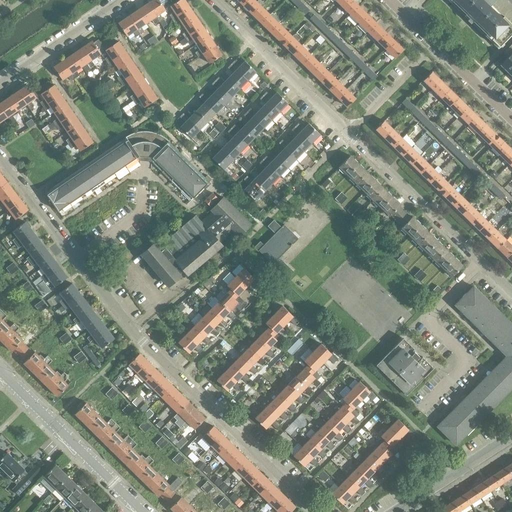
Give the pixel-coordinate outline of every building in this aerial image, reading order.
[(158,0),(152,0),(147,4),(159,21),(163,18),(160,13),(165,10),(163,6),(158,0)] [(189,7),(184,0),(178,0),(170,6),(174,12),(169,15),(172,19),(189,7)] [(252,14),(260,6),(263,3),(260,0),(257,0),(256,2),(254,0),(247,0),(243,5),(252,14)] [(357,6),(351,0),(335,0),(336,0),(349,14),(357,6)] [(453,0),(451,2),(465,16),(468,12),(475,19),(472,22),(485,36),(488,32),(493,37),(490,40),(498,48),(511,33),(511,24),(503,16),(501,18),(489,6),(494,0),(453,0)] [(304,5),(299,1),(296,5),(300,9),(304,5)] [(147,4),(137,10),(146,23),(151,19),(155,24),(159,21),(147,4)] [(309,10),(304,5),(300,9),(305,14),(309,10)] [(261,23),(269,14),(260,6),(252,14),(261,23)] [(367,14),(357,6),(349,14),(358,23),(367,14)] [(196,17),(189,7),(172,19),(175,23),(180,20),(183,25),(196,17)] [(137,10),(128,17),(140,34),(144,31),(140,26),(146,23),(137,10)] [(270,31),(278,23),(269,14),(261,23),(270,31)] [(314,22),(317,18),(313,14),(309,18),(314,22)] [(376,23),(367,14),(358,23),(367,31),(376,23)] [(128,17),(118,23),(127,36),(132,32),(136,37),(140,34),(128,17)] [(202,26),(196,17),(183,25),(187,31),(182,34),(185,38),(202,26)] [(163,18),(159,21),(163,27),(167,25),(163,18)] [(322,23),(317,18),(314,22),(318,27),(322,23)] [(287,32),(278,23),(270,31),(279,40),(284,45),(287,41),(286,39),(286,37),(284,36),(287,32)] [(326,27),(322,23),(318,27),(323,31),(326,27)] [(385,32),(376,23),(367,31),(377,40),(385,32)] [(209,36),(202,26),(185,38),(188,42),(192,39),(196,44),(209,36)] [(331,32),(326,27),(323,31),(327,35),(331,32)] [(294,34),(292,36),(287,32),(284,36),(286,37),(286,39),(287,41),(284,45),(293,54),(301,46),(296,41),(298,39),(294,34)] [(335,36),(331,32),(327,35),(332,40),(335,36)] [(394,41),(385,32),(377,40),(386,49),(394,41)] [(154,35),(147,40),(151,46),(158,42),(154,35)] [(174,36),(169,39),(172,45),(178,42),(174,36)] [(215,46),(209,36),(196,44),(200,50),(195,53),(197,57),(202,54),(203,54),(215,46)] [(336,44),(340,41),(335,36),(332,40),(336,44)] [(92,41),(82,48),(94,65),(98,62),(95,58),(101,54),(98,50),(103,46),(98,40),(93,43),(92,41)] [(357,54),(359,52),(349,40),(346,43),(357,54)] [(124,51),(118,41),(105,49),(109,55),(104,59),(107,63),(124,51)] [(345,45),(340,41),(336,44),(341,49),(345,45)] [(403,49),(394,41),(386,49),(395,58),(403,49)] [(507,74),(511,69),(511,43),(504,52),(509,56),(499,66),(507,74)] [(349,49),(345,45),(341,49),(345,53),(349,49)] [(221,55),(215,46),(203,54),(209,63),(221,55)] [(310,54),(301,46),(293,54),(302,62),(310,54)] [(82,48),(73,54),(81,67),(81,66),(85,71),(90,68),(94,65),(82,48)] [(354,54),(349,49),(345,53),(350,58),(354,54)] [(131,61),(124,51),(107,63),(110,67),(115,64),(119,69),(131,61)] [(73,54),(62,61),(74,79),(79,75),(76,70),(81,67),(73,54)] [(311,71),(319,63),(310,54),(302,62),(311,71)] [(358,58),(354,54),(350,58),(354,62),(358,58)] [(363,63),(358,58),(354,62),(359,66),(363,63)] [(62,61),(54,67),(62,79),(67,76),(71,81),(74,79),(62,61)] [(137,70),(131,61),(119,69),(122,74),(117,78),(120,82),(137,70)] [(240,66),(234,61),(231,64),(247,80),(255,72),(244,61),(240,66)] [(328,72),(319,63),(311,71),(320,80),(328,72)] [(364,71),(367,67),(363,63),(359,66),(364,71)] [(247,80),(231,64),(228,68),(233,73),(228,77),(239,88),(247,80)] [(372,71),(367,67),(364,71),(368,75),(372,71)] [(144,80),(137,70),(120,82),(123,86),(128,83),(131,88),(144,80)] [(376,76),(372,71),(368,75),(373,80),(376,76)] [(337,81),(328,72),(320,80),(329,89),(337,81)] [(431,72),(423,80),(432,89),(440,81),(436,76),(431,72)] [(239,88),(228,77),(224,82),(218,77),(215,80),(231,96),(239,88)] [(111,79),(103,84),(107,90),(115,85),(111,79)] [(150,89),(144,80),(131,88),(135,93),(130,97),(133,101),(150,89)] [(231,96),(215,80),(211,84),(217,89),(212,94),(223,105),(231,96)] [(338,98),(346,90),(337,81),(329,89),(338,98)] [(440,81),(432,89),(441,98),(449,90),(440,81)] [(264,82),(259,86),(263,90),(268,85),(264,82)] [(27,85),(18,92),(26,104),(30,109),(34,106),(30,101),(36,98),(27,85)] [(40,103),(43,107),(60,95),(53,85),(41,94),(45,99),(40,103)] [(157,99),(150,89),(133,101),(136,105),(141,102),(144,107),(157,99)] [(347,107),(355,98),(346,90),(338,98),(347,107)] [(449,90),(441,98),(450,106),(458,98),(449,90)] [(18,92),(8,98),(17,110),(26,104),(18,92)] [(272,97),(266,92),(263,95),(279,111),(287,103),(276,92),(272,97)] [(223,105),(212,94),(208,98),(202,93),(199,97),(204,102),(215,113),(223,105)] [(67,105),(60,95),(43,107),(46,111),(51,108),(54,113),(67,105)] [(279,111),(263,95),(259,99),(265,104),(260,109),(271,119),(279,111)] [(8,98),(0,103),(0,106),(11,122),(15,127),(18,125),(15,119),(11,114),(17,110),(8,98)] [(458,98),(450,106),(455,111),(452,114),(456,118),(459,115),(467,107),(458,98)] [(406,107),(410,103),(405,99),(402,103),(406,107)] [(204,102),(196,110),(207,121),(215,113),(204,102)] [(414,108),(410,103),(406,107),(410,112),(414,108)] [(73,114),(67,105),(54,113),(58,118),(53,122),(56,126),(73,114)] [(0,106),(0,121),(3,120),(7,125),(11,122),(0,106)] [(467,107),(459,115),(468,124),(476,116),(467,107)] [(271,119),(260,109),(256,113),(250,108),(247,112),(263,127),(271,119)] [(419,112),(414,108),(410,112),(415,116),(419,112)] [(207,121),(196,110),(188,119),(200,129),(207,121)] [(263,127),(247,112),(244,115),(249,121),(244,125),(255,136),(263,127)] [(423,116),(419,112),(415,116),(419,120),(423,116)] [(132,115),(128,117),(132,123),(138,119),(134,113),(132,115)] [(79,123),(73,114),(56,126),(58,130),(63,126),(67,132),(79,123)] [(200,129),(188,119),(183,114),(180,117),(185,122),(180,127),(191,138),(200,129)] [(428,121),(423,116),(419,120),(424,125),(428,121)] [(476,116),(468,124),(477,133),(485,125),(476,116)] [(31,119),(25,123),(29,129),(35,125),(31,119)] [(383,121),(375,129),(384,138),(392,130),(384,121),(383,121)] [(432,125),(428,121),(424,125),(429,129),(432,125)] [(219,122),(215,126),(222,133),(226,128),(219,122)] [(86,133),(79,123),(67,132),(71,137),(66,141),(69,145),(86,133)] [(298,124),(295,127),(311,143),(319,134),(308,124),(303,129),(298,124)] [(255,136),(244,125),(240,130),(234,125),(231,128),(247,144),(255,136)] [(437,130),(432,125),(429,129),(433,133),(437,130)] [(485,125),(477,133),(487,142),(490,139),(492,141),(494,140),(496,142),(499,138),(495,134),(485,125)] [(295,127),(291,131),(297,136),(293,140),(304,150),(311,143),(295,127)] [(214,128),(209,133),(214,138),(219,132),(214,128)] [(247,144),(231,128),(228,132),(233,137),(228,142),(239,152),(247,144)] [(392,130),(384,138),(394,147),(401,139),(392,130)] [(441,134),(437,130),(433,133),(438,138),(441,134)] [(63,211),(138,160),(137,158),(138,156),(152,158),(154,159),(152,162),(191,200),(207,184),(167,143),(169,141),(166,139),(163,136),(160,134),(156,133),(152,132),(149,131),(145,131),(141,131),(137,132),(133,133),(129,135),(125,137),(127,140),(47,194),(50,199),(49,200),(49,202),(49,203),(50,204),(51,204),(53,204),(55,207),(59,204),(63,211)] [(92,142),(86,133),(69,145),(71,149),(76,145),(80,151),(92,142)] [(442,142),(446,138),(441,134),(438,138),(442,142)] [(450,143),(446,138),(442,142),(447,147),(450,143)] [(490,139),(487,142),(491,146),(500,155),(508,147),(499,138),(496,142),(494,140),(492,141),(490,139)] [(284,139),(280,142),(296,158),(304,150),(293,140),(289,144),(284,139)] [(401,139),(394,147),(403,156),(411,147),(401,139)] [(239,152),(228,142),(220,150),(231,161),(239,152)] [(284,148),(278,155),(289,165),(296,158),(280,142),(279,143),(284,148)] [(455,147),(450,143),(447,147),(451,151),(455,147)] [(411,147),(403,156),(412,164),(420,156),(411,147)] [(460,152),(455,147),(451,151),(456,155),(460,152)] [(511,150),(508,147),(500,155),(509,164),(511,161),(511,150)] [(231,161),(220,150),(212,159),(223,169),(231,161)] [(464,156),(460,152),(456,155),(460,160),(464,156)] [(266,156),(263,160),(279,176),(289,165),(278,155),(272,161),(266,156)] [(339,167),(347,175),(358,164),(350,156),(339,167)] [(420,156),(412,164),(421,173),(429,165),(420,156)] [(469,160),(464,156),(460,160),(465,164),(469,160)] [(263,160),(259,164),(264,169),(261,173),(271,183),(279,176),(263,160)] [(473,165),(469,160),(465,164),(469,169),(473,165)] [(366,172),(358,164),(347,175),(356,183),(366,172)] [(429,165),(421,173),(430,182),(438,174),(442,170),(438,166),(434,171),(429,165)] [(478,169),(473,165),(469,169),(474,173),(478,169)] [(478,177),(482,173),(478,169),(474,173),(478,177)] [(493,170),(489,174),(494,179),(498,175),(493,170)] [(375,180),(366,172),(356,183),(364,192),(375,180)] [(261,173),(253,180),(264,191),(271,183),(261,173)] [(487,178),(482,173),(478,177),(483,182),(487,178)] [(438,174),(430,182),(439,191),(443,195),(447,191),(445,190),(445,188),(444,186),(447,183),(438,174)] [(247,176),(243,180),(249,185),(244,190),(255,200),(259,196),(262,199),(266,195),(263,192),(264,191),(253,180),(252,181),(247,176)] [(491,182),(487,178),(483,182),(487,186),(491,182)] [(327,179),(321,185),(324,188),(330,182),(327,179)] [(383,189),(375,180),(364,192),(372,200),(383,189)] [(7,182),(0,187),(0,198),(2,200),(14,191),(7,182)] [(492,191),(496,187),(491,182),(487,186),(492,191)] [(447,191),(443,195),(452,204),(460,196),(451,187),(447,183),(444,186),(445,188),(445,190),(447,191)] [(500,191),(496,187),(492,191),(496,195),(500,191)] [(392,197),(383,189),(372,200),(381,208),(392,197)] [(14,191),(2,200),(9,210),(21,200),(14,191)] [(505,195),(500,191),(496,195),(501,199),(505,195)] [(338,202),(344,195),(341,192),(335,199),(338,202)] [(217,198),(216,196),(212,193),(204,201),(209,206),(217,198)] [(347,198),(344,195),(338,202),(341,204),(347,198)] [(460,196),(452,204),(461,213),(469,205),(460,196)] [(399,206),(400,205),(392,197),(381,208),(389,216),(390,215),(395,220),(404,211),(399,206)] [(187,274),(213,252),(221,245),(219,243),(232,231),(238,236),(250,224),(223,198),(211,211),(212,212),(201,222),(195,215),(167,240),(167,241),(158,249),(153,244),(141,255),(153,269),(152,270),(157,276),(158,275),(168,286),(180,275),(179,274),(184,270),(187,274)] [(21,200),(9,210),(16,219),(28,210),(21,200)] [(469,205),(461,213),(470,221),(478,213),(469,205)] [(263,209),(258,213),(263,218),(267,214),(263,209)] [(355,218),(361,212),(358,209),(352,215),(355,218)] [(405,212),(404,211),(395,220),(396,221),(397,222),(406,213),(405,212)] [(364,214),(361,212),(355,218),(358,221),(364,214)] [(419,224),(413,218),(412,217),(411,218),(406,213),(397,222),(402,227),(401,228),(409,235),(419,224)] [(478,213),(470,221),(479,230),(487,222),(478,213)] [(284,224),(284,225),(281,227),(273,220),(267,226),(275,234),(263,245),(260,241),(254,247),(257,251),(258,251),(272,264),(269,267),(284,281),(294,272),(282,261),(280,261),(278,259),(290,246),(291,246),(292,245),(292,244),(300,237),(297,234),(295,236),(284,224)] [(32,231),(30,228),(25,222),(13,231),(17,236),(12,240),(15,244),(32,231)] [(487,222),(479,230),(488,239),(496,231),(487,222)] [(428,233),(419,224),(409,235),(417,243),(428,233)] [(39,240),(32,231),(15,244),(18,248),(23,244),(27,249),(39,240)] [(496,231),(488,239),(497,248),(505,240),(496,231)] [(436,241),(428,233),(417,243),(425,252),(436,241)] [(46,249),(39,240),(27,249),(31,254),(26,258),(29,262),(46,249)] [(511,246),(505,240),(497,248),(506,257),(511,250),(511,246)] [(445,249),(436,241),(425,252),(434,260),(445,249)] [(53,258),(46,249),(29,262),(32,266),(37,262),(41,268),(53,258)] [(453,257),(445,249),(434,260),(442,268),(453,257)] [(401,263),(407,256),(404,254),(398,260),(401,263)] [(410,259),(407,256),(401,263),(404,266),(410,259)] [(462,266),(453,257),(442,268),(451,277),(462,266)] [(60,268),(53,258),(41,268),(45,273),(40,276),(43,280),(60,268)] [(67,277),(60,268),(43,280),(46,284),(51,281),(55,286),(67,277)] [(244,268),(234,279),(244,289),(252,280),(254,281),(253,283),(252,283),(256,287),(260,283),(254,277),(254,278),(244,268)] [(417,279),(424,273),(421,270),(415,276),(417,279)] [(426,275),(424,273),(417,279),(420,282),(426,275)] [(234,279),(227,285),(231,289),(228,293),(240,304),(243,307),(246,304),(243,301),(237,295),(244,289),(234,279)] [(79,293),(72,283),(60,292),(64,298),(59,301),(62,305),(79,293)] [(434,295),(440,289),(438,286),(432,293),(434,295)] [(469,430),(482,418),(479,415),(487,408),(489,411),(502,398),(499,395),(507,388),(509,391),(511,387),(511,325),(507,320),(504,322),(497,315),(499,313),(487,300),(485,303),(477,296),(480,293),(473,287),(466,294),(465,293),(462,296),(463,297),(455,305),(507,356),(438,426),(445,433),(445,435),(445,436),(446,436),(447,437),(448,437),(456,444),(462,437),(460,435),(467,428),(469,430)] [(227,292),(219,301),(229,311),(230,310),(236,304),(237,305),(237,307),(236,307),(240,311),(243,308),(243,307),(240,304),(228,293),(227,292)] [(86,302),(79,293),(62,305),(65,309),(70,306),(74,311),(86,302)] [(219,301),(211,309),(221,319),(228,312),(229,314),(228,315),(228,316),(232,320),(235,316),(230,310),(229,311),(219,301)] [(93,311),(86,302),(74,311),(77,316),(73,320),(76,324),(80,320),(93,311)] [(47,306),(41,312),(49,321),(55,316),(47,306)] [(282,306),(272,316),(283,326),(291,318),(292,319),(291,321),(295,325),(299,321),(293,315),(292,316),(282,306)] [(211,309),(202,318),(213,328),(219,321),(221,322),(220,324),(219,324),(223,328),(227,325),(221,319),(211,309)] [(100,320),(93,311),(80,320),(87,329),(100,320)] [(198,313),(191,321),(195,325),(194,326),(205,336),(211,329),(213,331),(212,332),(212,333),(215,336),(219,333),(213,328),(202,318),(198,313)] [(276,333),(283,326),(272,316),(266,323),(269,327),(266,330),(278,342),(282,338),(276,333)] [(106,329),(100,320),(87,329),(91,335),(86,338),(89,342),(94,339),(106,329)] [(194,326),(186,334),(197,344),(204,337),(205,339),(204,340),(204,341),(208,345),(211,341),(205,336),(194,326)] [(113,339),(109,333),(106,329),(94,339),(101,348),(113,339)] [(278,342),(266,330),(258,338),(268,349),(268,348),(275,342),(276,343),(275,345),(279,349),(282,345),(278,342)] [(186,334),(178,342),(189,353),(195,346),(197,347),(196,349),(195,349),(199,353),(203,349),(197,344),(186,334)] [(412,354),(411,353),(414,349),(403,338),(404,338),(403,337),(384,357),(386,360),(378,367),(404,393),(412,385),(414,387),(420,381),(418,379),(425,372),(427,374),(434,368),(433,367),(422,357),(419,360),(417,359),(419,356),(414,352),(412,354)] [(274,354),(268,348),(268,349),(258,338),(249,347),(260,357),(266,350),(268,351),(267,353),(266,353),(271,357),(274,354)] [(299,338),(287,351),(291,355),(303,342),(299,338)] [(321,344),(311,354),(321,364),(329,356),(331,357),(330,358),(329,359),(333,363),(337,359),(331,353),(331,354),(321,344)] [(86,345),(83,347),(97,366),(100,364),(86,345)] [(266,362),(260,357),(249,347),(241,355),(251,365),(252,365),(258,358),(259,360),(259,361),(258,362),(262,366),(266,362)] [(139,354),(129,364),(137,372),(147,362),(139,354)] [(315,371),(321,364),(311,354),(304,361),(308,365),(305,368),(317,380),(320,376),(315,371)] [(258,370),(252,365),(251,365),(241,355),(233,364),(244,374),(250,367),(251,368),(251,370),(250,370),(254,374),(258,370)] [(206,359),(201,364),(205,368),(210,363),(206,359)] [(156,370),(147,362),(137,372),(134,375),(137,378),(140,375),(145,381),(156,370)] [(249,379),(244,374),(233,364),(225,372),(235,382),(236,382),(242,375),(243,377),(242,378),(246,382),(249,379)] [(317,380),(305,368),(296,376),(307,386),(313,380),(314,381),(314,382),(313,383),(317,387),(321,383),(317,380)] [(164,378),(156,370),(145,381),(154,389),(164,378)] [(241,387),(236,382),(235,382),(225,372),(217,380),(227,390),(234,383),(235,385),(234,386),(234,387),(238,391),(241,387)] [(312,392),(307,386),(296,376),(288,385),(298,395),(298,394),(305,388),(306,389),(305,391),(309,395),(312,392)] [(164,378),(154,389),(162,396),(172,386),(164,378)] [(359,381),(349,392),(360,402),(368,393),(369,394),(368,396),(368,397),(372,400),(376,396),(370,390),(369,391),(359,381)] [(130,384),(122,392),(125,395),(128,398),(131,395),(136,391),(133,387),(130,384)] [(304,400),(298,394),(298,395),(288,385),(280,393),(290,403),(297,396),(298,397),(297,399),(297,400),(301,403),(304,400)] [(172,386),(162,396),(169,404),(180,393),(172,386)] [(323,390),(318,396),(322,400),(327,394),(323,390)] [(342,398),(339,401),(344,405),(343,406),(356,417),(359,414),(353,408),(360,402),(349,392),(343,399),(342,398)] [(188,402),(180,393),(169,404),(178,412),(188,402)] [(296,408),(290,403),(280,393),(271,402),(282,412),(282,411),(289,405),(290,406),(289,408),(293,412),(296,408)] [(140,394),(132,402),(137,407),(145,399),(140,394)] [(197,410),(188,402),(178,412),(174,417),(177,420),(174,422),(180,427),(182,425),(197,410)] [(288,417),(282,411),(282,412),(271,402),(264,410),(274,420),(274,419),(281,413),(282,414),(281,416),(285,420),(288,417)] [(343,405),(335,414),(345,424),(352,417),(353,418),(352,420),(356,424),(359,421),(356,417),(343,406),(343,405)] [(144,414),(149,419),(154,414),(149,409),(144,414)] [(205,418),(197,410),(182,425),(185,428),(190,424),(195,429),(205,418)] [(280,425),(274,419),(274,420),(264,410),(255,418),(266,428),(272,421),(274,422),(273,424),(272,425),(276,429),(280,425)] [(335,414),(327,422),(337,432),(343,425),(345,427),(343,429),(347,433),(351,429),(345,424),(335,414)] [(398,419),(388,430),(398,440),(406,431),(408,432),(407,434),(406,435),(410,438),(414,434),(408,428),(408,429),(398,419)] [(160,420),(156,425),(160,428),(164,424),(160,420)] [(327,422),(318,431),(329,440),(335,434),(337,435),(336,437),(335,437),(339,441),(342,437),(337,432),(327,422)] [(292,423),(285,431),(289,435),(297,427),(292,423)] [(221,434),(213,426),(203,437),(211,445),(221,434)] [(167,428),(163,433),(169,439),(173,435),(173,434),(167,428)] [(391,446),(398,440),(388,430),(381,437),(385,440),(382,443),(394,455),(397,452),(391,446)] [(318,431),(310,439),(320,449),(321,449),(327,442),(329,443),(328,445),(327,445),(331,449),(334,446),(329,440),(318,431)] [(230,443),(221,434),(211,445),(219,453),(230,443)] [(175,445),(176,444),(180,448),(188,441),(183,437),(179,441),(173,435),(169,439),(175,445)] [(354,438),(348,443),(352,447),(358,442),(354,438)] [(310,439),(302,447),(312,457),(319,450),(320,452),(319,454),(323,458),(326,454),(321,449),(320,449),(310,439)] [(238,451),(230,443),(219,453),(220,453),(217,456),(220,459),(222,456),(227,461),(238,451)] [(397,459),(394,455),(382,443),(381,443),(373,452),(383,462),(390,455),(391,457),(390,458),(394,462),(397,459)] [(349,446),(345,449),(350,454),(354,451),(349,446)] [(187,447),(183,452),(186,456),(191,451),(187,447)] [(302,447),(294,456),(304,466),(311,459),(312,460),(311,462),(315,466),(318,462),(312,457),(302,447)] [(191,451),(186,456),(194,463),(199,458),(191,451)] [(246,459),(238,451),(227,461),(236,469),(246,459)] [(0,454),(0,467),(13,481),(14,481),(17,484),(12,488),(18,494),(46,466),(45,466),(42,463),(41,461),(31,471),(28,474),(24,470),(7,452),(2,457),(0,454)] [(389,467),(383,462),(373,452),(365,460),(375,470),(382,463),(383,465),(382,466),(382,467),(386,471),(389,467)] [(254,467),(246,459),(236,469),(244,477),(254,467)] [(381,475),(375,470),(365,460),(357,468),(367,478),(373,472),(375,473),(374,475),(377,479),(381,475)] [(201,461),(197,466),(202,470),(206,465),(201,461)] [(55,465),(40,481),(52,493),(56,489),(68,477),(55,465)] [(207,466),(203,470),(208,474),(212,470),(207,466)] [(263,475),(254,467),(244,477),(252,485),(263,475)] [(511,476),(506,467),(495,474),(502,483),(511,476)] [(373,484),(367,478),(357,468),(348,477),(359,487),(365,480),(367,481),(366,483),(369,487),(373,484)] [(324,471),(319,476),(325,482),(330,477),(324,471)] [(495,474),(485,480),(491,490),(502,483),(495,474)] [(271,483),(263,475),(252,485),(260,493),(271,483)] [(56,489),(52,493),(61,502),(65,497),(76,486),(68,477),(56,489)] [(365,492),(359,487),(348,477),(340,485),(351,495),(357,488),(359,490),(358,491),(357,492),(361,496),(365,492)] [(218,478),(214,483),(218,487),(223,482),(218,478)] [(485,480),(474,487),(481,497),(491,490),(485,480)] [(224,482),(220,487),(224,492),(229,487),(224,482)] [(271,483),(260,493),(257,496),(260,499),(263,496),(269,501),(279,491),(271,483)] [(356,500),(351,495),(340,485),(332,494),(342,504),(349,497),(350,498),(350,500),(349,500),(353,504),(356,500)] [(76,486),(65,497),(74,506),(85,494),(76,486)] [(474,487),(464,494),(470,504),(481,497),(474,487)] [(287,499),(279,491),(269,501),(273,506),(277,509),(287,499)] [(234,493),(230,497),(235,503),(239,498),(240,498),(238,497),(234,493)] [(85,494),(74,506),(79,511),(85,511),(94,503),(85,494)] [(464,494),(453,501),(459,511),(470,504),(464,494)] [(52,499),(49,496),(43,502),(46,505),(52,499)] [(225,496),(219,502),(225,508),(231,502),(225,496)] [(235,503),(234,503),(239,508),(244,503),(239,498),(235,503)] [(290,511),(295,507),(287,499),(277,509),(279,511),(290,511)] [(453,501),(443,508),(445,511),(457,511),(459,511),(453,501)] [(85,511),(103,511),(94,503),(85,511)]
